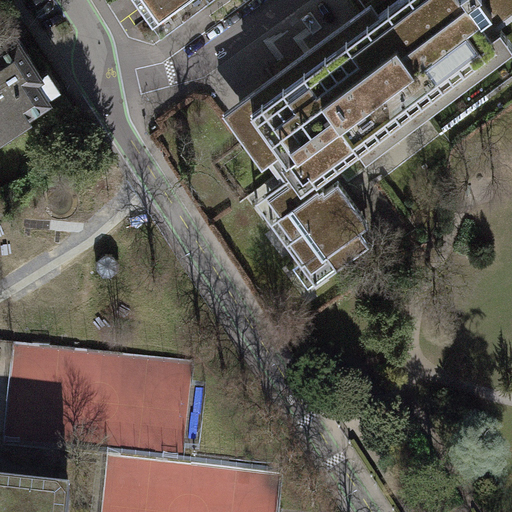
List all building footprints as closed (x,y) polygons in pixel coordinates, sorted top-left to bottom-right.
[(141,0),(161,27),(198,0),(141,0)] [(511,13),(511,0),(393,0),(379,10),(372,0),(371,0),(351,15),(263,80),(223,109),(261,162),(266,158),(284,183),(267,195),(280,213),(277,215),(293,236),(289,239),(310,268),(327,256),(324,253),(368,221),(338,179),(326,188),(315,174),(347,150),(350,153),(367,140),(371,145),(411,115),(406,109),(498,41),(489,30),(511,13)] [(0,130),(29,113),(29,110),(53,94),(51,90),(59,85),(47,65),(41,69),(18,35),(0,46),(0,130)] [(85,127),(64,94),(40,109),(60,139),(85,127)] [(0,511),(69,511),(71,503),(0,495),(0,511)]
